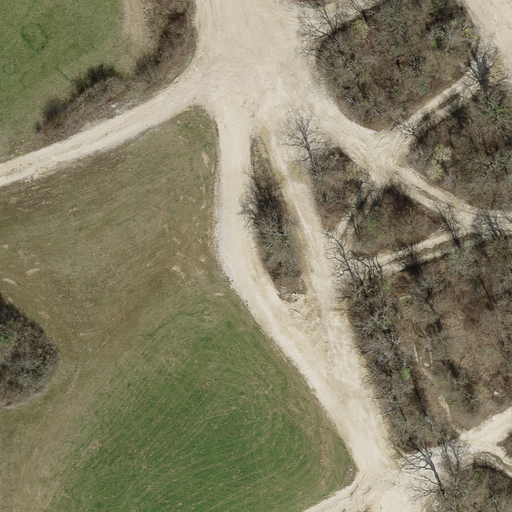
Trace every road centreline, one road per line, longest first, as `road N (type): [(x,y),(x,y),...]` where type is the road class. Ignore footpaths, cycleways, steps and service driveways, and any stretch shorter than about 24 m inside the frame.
road 1 (track): [(252,49),(234,120),(226,243),(277,323),(344,397),(396,511)]
road 2 (track): [(0,173),(95,140),(355,0)]
road 3 (track): [(252,49),(303,208),(344,397)]
road 4 (track): [(252,49),(363,152),(441,202),(496,224),(511,221)]
road 5 (track): [(509,46),(394,137),(319,282)]
road 6 (track): [(511,417),(321,511)]
road 7 (track): [(496,224),(319,282)]
